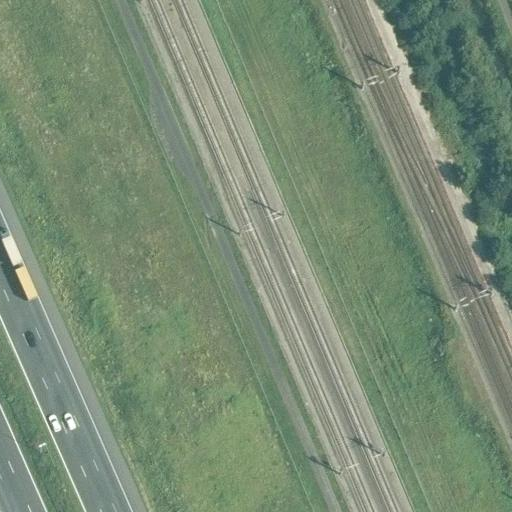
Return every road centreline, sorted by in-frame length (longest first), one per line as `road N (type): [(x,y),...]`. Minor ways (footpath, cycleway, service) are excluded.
road 1 (track): [(446,511),(232,0)]
road 2 (motorway): [(108,511),(0,263)]
